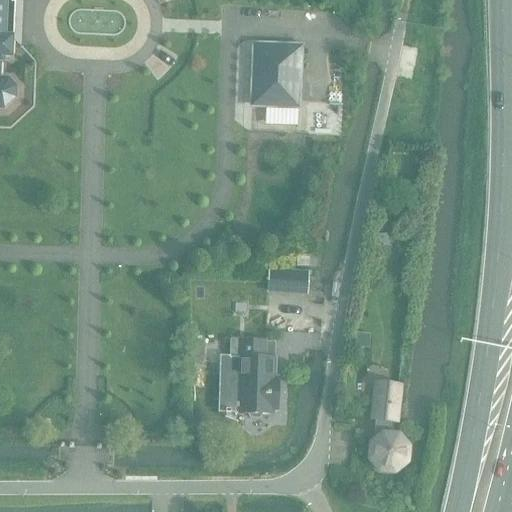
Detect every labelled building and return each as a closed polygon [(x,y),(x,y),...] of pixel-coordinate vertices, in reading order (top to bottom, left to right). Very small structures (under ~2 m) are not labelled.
[(0,0),(0,107),(2,108),(13,98),(14,88),(7,81),(0,80),(0,61),(1,62),(1,60),(1,57),(9,58),(10,39),(2,39),(3,0),(0,0)] [(251,44),(249,109),(299,110),(301,45),(299,45),(275,44),(251,44)] [(296,255),(296,266),(310,266),(310,255),(296,255)] [(266,293),(306,296),(308,273),(267,270),(266,293)] [(374,318),(361,317),(356,360),(370,361),(374,318)] [(191,341),(189,341),(189,347),(189,363),(197,363),(203,364),(204,357),(204,341),(191,341)] [(276,411),(277,393),(272,393),(273,359),(263,359),(264,343),(230,342),(229,359),(237,359),(236,414),(246,414),(249,419),(258,419),(261,415),(272,415),(272,411),(276,411)] [(404,462),(405,450),(395,437),(391,436),(392,423),(397,424),(401,385),(376,382),(372,422),(374,422),(373,433),(377,438),(369,443),(369,462),(378,471),(391,472),(404,462)]
